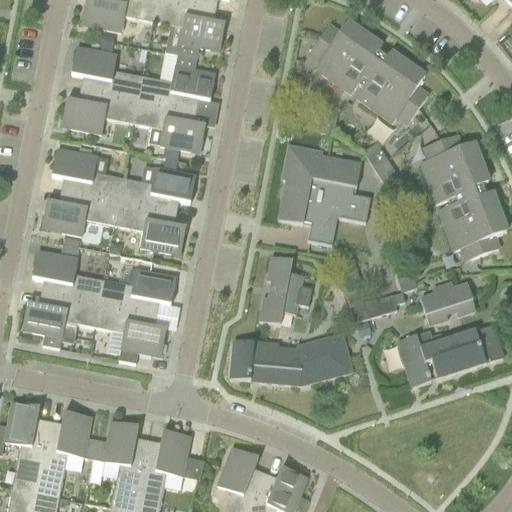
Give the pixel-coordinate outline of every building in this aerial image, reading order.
[(152,27),(156,3),(139,0),(94,0),(94,4),(85,2),(80,26),(89,27),(88,31),(120,37),(123,21),(152,27)] [(157,0),(156,3),(217,15),(219,3),(228,4),(228,0),(157,0)] [(501,0),(511,11),(511,0),(491,0),(494,2),(495,0),(501,0)] [(156,3),(152,27),(170,30),(182,32),(177,52),(165,49),(164,57),(195,64),(198,52),(209,54),(210,51),(219,52),(223,29),(214,27),(217,15),(156,3)] [(377,56),(380,51),(346,27),(338,37),(327,30),(311,53),(322,61),(313,73),(350,98),(362,82),(364,83),(381,59),(377,56)] [(112,47),(113,41),(102,39),(101,45),(112,47)] [(110,55),(112,47),(101,45),(99,53),(110,55)] [(112,76),(115,60),(84,54),(83,57),(75,56),(70,79),(79,81),(76,93),(137,105),(141,82),(112,76)] [(193,75),(195,64),(164,57),(164,58),(175,61),(170,87),(141,82),(137,105),(197,117),(200,104),(208,106),(213,82),(204,81),(205,77),(193,75)] [(416,92),(423,81),(389,57),(385,62),(381,59),(364,83),(366,85),(355,102),(391,127),(395,122),(406,129),(426,100),(416,92)] [(132,129),(137,105),(76,93),(74,106),(65,104),(61,128),(69,129),(69,133),(100,139),(103,123),(132,129)] [(137,105),(132,129),(150,132),(161,134),(158,151),(198,159),(199,154),(203,131),(195,129),(197,117),(137,105)] [(328,139),(332,119),(320,117),(316,137),(328,139)] [(472,147),(459,152),(455,140),(428,150),(433,162),(419,167),(434,207),(447,202),(449,206),(483,194),(481,189),(486,187),(472,147)] [(139,159),(141,148),(130,145),(127,157),(139,159)] [(383,190),(397,181),(375,147),(362,156),(383,190)] [(321,157),(318,157),(299,153),(285,162),(281,185),(284,186),(277,224),(301,229),(302,227),(309,228),(306,246),(330,251),(336,222),(363,228),(368,204),(349,200),(351,192),(355,193),(360,169),(320,161),(321,157)] [(92,178),(95,162),(64,156),(64,159),(55,158),(50,181),(59,183),(57,195),(117,207),(122,183),(92,178)] [(122,183),(117,207),(178,219),(180,206),(189,208),(193,184),(185,183),(185,179),(173,177),(176,165),(164,163),(162,175),(154,173),(151,189),(140,187),(122,183)] [(490,197),(484,199),(483,194),(449,206),(451,211),(437,216),(452,256),(466,251),(470,263),(497,253),(492,241),(505,236),(490,197)] [(113,231),(117,207),(57,195),(54,208),(46,206),(41,230),(50,231),(49,235),(80,241),(83,225),(113,231)] [(175,231),(178,219),(117,207),(113,231),(142,236),(139,252),(170,258),(171,255),(179,256),(184,233),(175,231)] [(76,252),(78,245),(62,242),(61,249),(76,252)] [(117,260),(120,249),(110,247),(107,258),(117,260)] [(78,252),(76,252),(61,249),(60,256),(76,259),(78,252)] [(73,280),(76,264),(45,258),(44,261),(35,260),(31,283),(40,285),(37,297),(97,309),(102,285),(73,280)] [(289,279),(291,266),(270,261),(265,285),(273,287),(274,282),(287,284),(288,278),(289,279)] [(400,297),(415,293),(409,273),(394,278),(400,297)] [(345,298),(361,294),(355,274),(340,278),(345,298)] [(165,284),(165,281),(134,275),(131,291),(102,285),(97,309),(158,321),(160,308),(169,310),(173,286),(165,284)] [(273,287),(272,295),(298,300),(309,303),(311,293),(299,291),(301,281),(289,279),(288,278),(287,284),(274,282),(273,287)] [(466,288),(452,292),(450,287),(431,293),(433,299),(419,303),(424,320),(425,320),(428,330),(474,315),(471,305),(466,288)] [(270,304),(269,310),(281,312),(280,317),(281,317),(294,320),(296,310),(307,312),(309,303),(298,300),(272,295),(270,304)] [(391,300),(364,307),(361,296),(345,300),(353,327),(395,315),(394,310),(404,307),(401,297),(391,300)] [(26,308),(21,331),(30,333),(30,337),(43,339),(41,350),(59,353),(61,343),(64,327),(93,332),(97,309),(37,297),(35,310),(26,308)] [(269,310),(270,304),(262,302),(257,326),(279,330),(281,317),(280,317),(281,312),(269,310)] [(155,333),(158,321),(97,309),(93,332),(122,338),(117,365),(134,369),(137,357),(150,360),(151,357),(160,358),(164,334),(155,333)] [(358,341),(370,338),(367,326),(355,329),(358,341)] [(411,392),(501,363),(490,331),(432,350),(428,336),(396,346),(411,392)] [(299,390),(350,376),(340,339),(294,352),(294,355),(277,353),(277,350),(232,345),(229,384),(299,390)] [(19,450),(10,494),(34,498),(48,426),(36,424),(38,413),(14,408),(12,417),(9,416),(6,432),(0,430),(0,441),(4,442),(3,447),(19,450)] [(84,431),(86,422),(62,417),(60,429),(48,426),(34,498),(57,503),(66,460),(92,465),(96,446),(86,444),(88,431),(84,431)] [(135,443),(137,432),(113,427),(112,436),(108,435),(106,448),(96,446),(92,465),(118,470),(109,511),(134,511),(147,445),(135,443)] [(183,450),(185,441),(161,436),(159,448),(147,445),(134,511),(158,511),(165,479),(181,482),(187,450),(183,450)] [(252,474),(257,463),(234,454),(231,462),(228,461),(216,491),(231,497),(224,511),(250,511),(264,478),(252,474)] [(188,471),(186,479),(189,483),(198,485),(203,467),(189,463),(189,464),(192,465),(190,472),(188,471)] [(299,489),(302,481),(280,472),(276,483),(264,478),(250,511),(304,511),(307,506),(298,502),(302,491),(299,489)] [(31,511),(34,498),(10,494),(6,511),(31,511)] [(55,511),(57,503),(34,498),(31,511),(55,511)]
